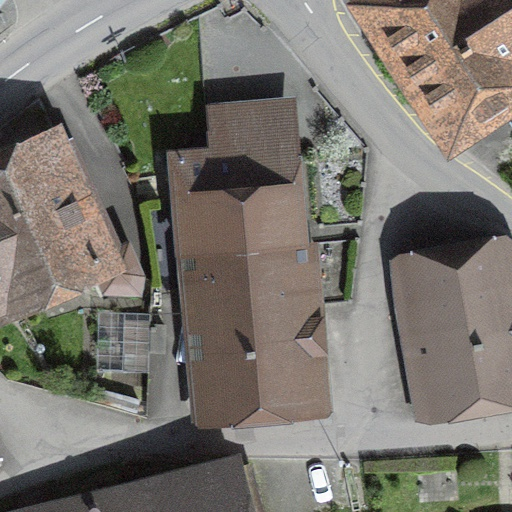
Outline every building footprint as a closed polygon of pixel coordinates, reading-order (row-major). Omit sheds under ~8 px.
[(455,133),(511,95),(511,0),(381,0),(372,6),(455,133)] [(284,153),(253,156),(248,108),(215,111),(220,160),(172,164),(180,243),(202,241),(214,407),(304,399),(284,153)] [(0,305),(94,264),(105,290),(138,292),(139,276),(127,246),(121,249),(90,182),(80,187),(60,142),(35,154),(33,149),(0,164),(0,305)] [(404,335),(417,405),(511,387),(511,289),(505,245),(498,242),(475,244),(417,254),(432,330),(404,335)] [(151,325),(150,351),(163,351),(164,326),(151,325)] [(52,511),(237,511),(227,469),(52,511)]
